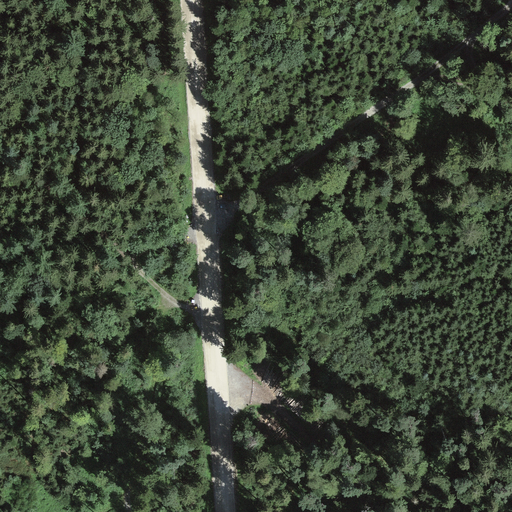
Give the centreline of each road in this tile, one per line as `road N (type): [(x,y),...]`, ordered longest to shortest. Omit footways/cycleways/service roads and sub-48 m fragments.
road 1 (tertiary): [(190,0),(224,511)]
road 2 (track): [(511,0),(460,47),(233,207),(177,241),(121,250)]
road 3 (track): [(0,160),(42,183),(171,300),(211,307)]
road 4 (track): [(390,511),(213,328)]
road 5 (track): [(121,511),(171,300)]
